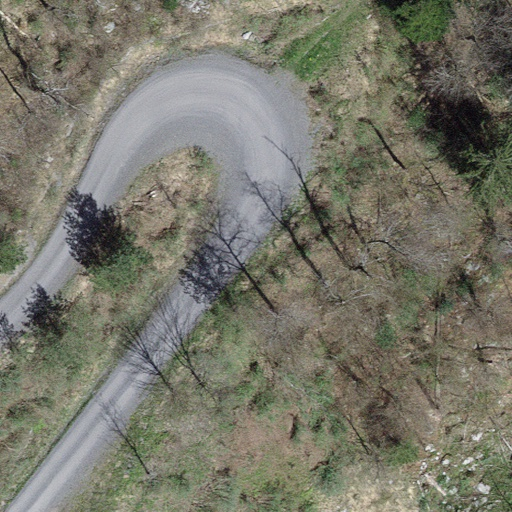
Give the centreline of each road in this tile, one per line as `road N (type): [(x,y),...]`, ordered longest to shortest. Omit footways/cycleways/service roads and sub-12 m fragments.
road 1 (track): [(225,112),(248,144),(243,194),(224,244),(13,511)]
road 2 (track): [(0,315),(63,245),(117,145),(148,115),(200,97),(225,112)]
